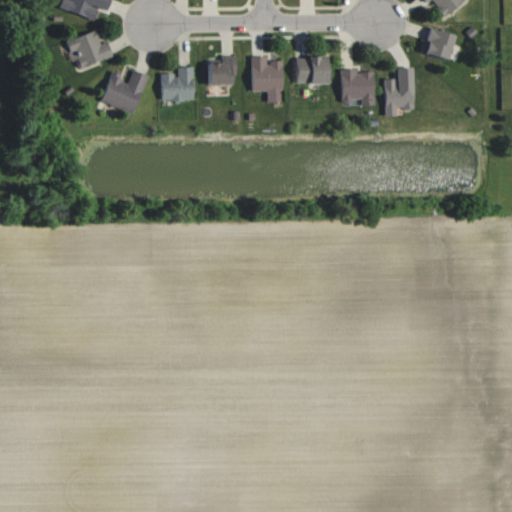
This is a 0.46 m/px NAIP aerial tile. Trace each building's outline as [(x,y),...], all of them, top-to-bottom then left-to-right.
[(59,0),(57,9),(93,18),(96,6),(105,8),(106,0),(59,0)] [(424,0),(427,3),(430,0),(443,15),(460,0),(424,0)] [(445,59),(453,33),(428,26),(420,51),(445,59)] [(67,38),(75,67),(110,57),(106,41),(99,43),(95,30),(67,38)] [(233,83),(233,55),(221,55),(221,61),(206,62),(207,84),(233,83)] [(280,59),(266,60),(266,55),(250,55),(251,90),(265,90),(265,101),(281,100),(280,59)] [(294,82),(326,83),(326,56),(295,55),(294,82)] [(192,99),(192,66),(175,66),(175,72),(159,73),(159,100),(192,99)] [(382,78),(383,115),(395,115),(394,107),(412,107),(411,66),(395,66),(395,78),(382,78)] [(372,71),(356,71),(355,68),(339,68),(340,100),(360,99),(360,104),(372,104),(372,71)] [(131,114),(145,74),(131,69),(127,79),(109,72),(99,100),(114,105),(113,108),(131,114)]
